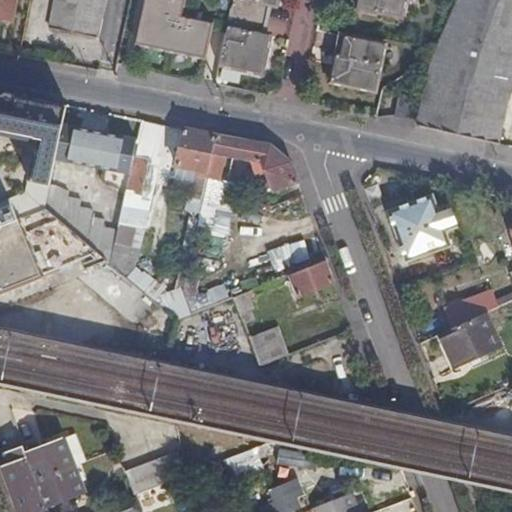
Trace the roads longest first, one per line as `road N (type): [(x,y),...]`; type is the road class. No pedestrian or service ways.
road 1 (residential): [(449,511),(336,200),(324,162),(330,136)]
road 2 (tertiary): [(0,70),(285,127)]
road 3 (tertiary): [(330,136),(511,175)]
road 4 (residential): [(285,127),(313,0)]
